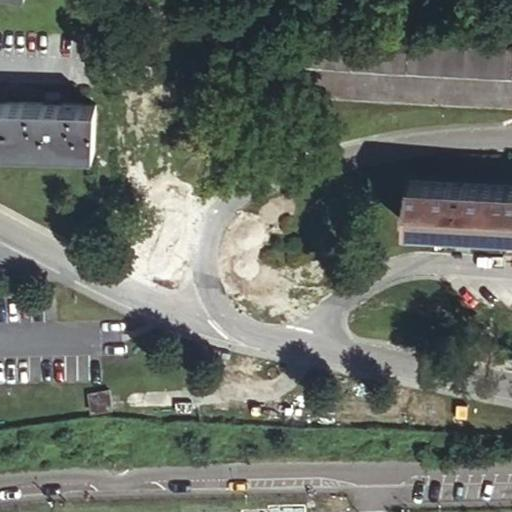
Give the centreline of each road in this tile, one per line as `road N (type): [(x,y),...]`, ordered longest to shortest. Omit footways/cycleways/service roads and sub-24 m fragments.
road 1 (residential): [(511,467),(0,486)]
road 2 (residential): [(226,315),(207,278),(204,248),(217,210),(235,196),(277,172),(324,161),(444,143),(511,144)]
road 3 (residential): [(309,348),(311,331),(363,280),(394,267),(511,267)]
road 4 (residential): [(511,392),(309,348)]
road 5 (residential): [(226,315),(210,321),(168,311),(48,250)]
